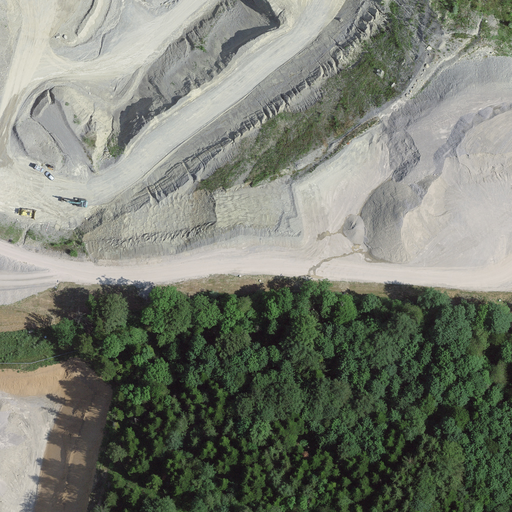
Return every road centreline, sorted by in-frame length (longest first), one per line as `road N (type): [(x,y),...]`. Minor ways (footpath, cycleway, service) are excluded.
road 1 (track): [(457,450),(249,332),(126,331),(52,353)]
road 2 (track): [(511,391),(487,396),(465,414),(457,441),(456,460),(483,511)]
